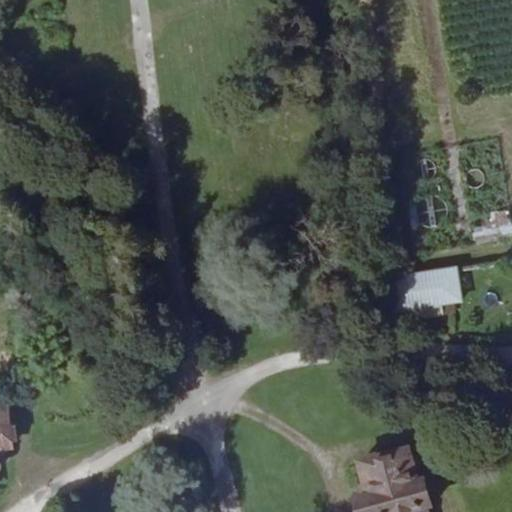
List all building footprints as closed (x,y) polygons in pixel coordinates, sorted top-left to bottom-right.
[(0,0),(0,90),(21,87),(9,0),(0,0)] [(16,224),(39,221),(29,146),(6,148),(16,224)] [(447,319),(489,313),(484,275),(413,287),(417,313),(445,309),(447,319)] [(0,403),(16,401),(16,386),(0,387),(0,403)] [(0,504),(7,505),(6,497),(17,496),(15,476),(29,474),(29,456),(39,456),(34,412),(12,416),(12,425),(0,424),(0,504)] [(452,511),(437,456),(390,468),(399,504),(387,508),(387,511),(452,511)]
